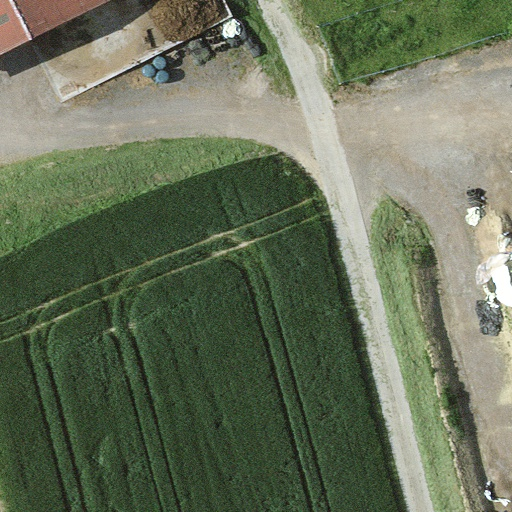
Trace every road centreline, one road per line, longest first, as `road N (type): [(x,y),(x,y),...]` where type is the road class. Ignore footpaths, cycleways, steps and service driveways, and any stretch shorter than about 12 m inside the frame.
road 1 (track): [(420,511),(311,77),(269,0)]
road 2 (track): [(328,147),(0,154)]
